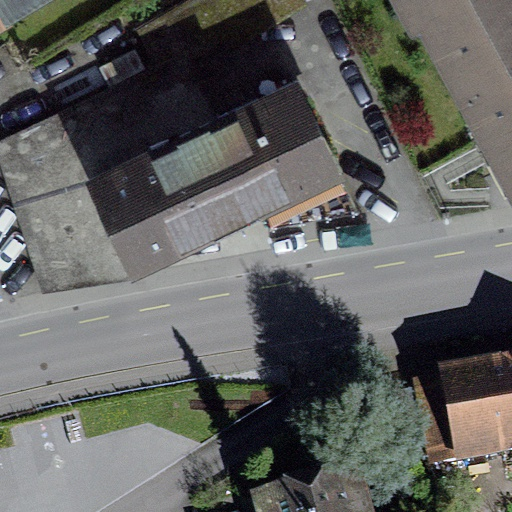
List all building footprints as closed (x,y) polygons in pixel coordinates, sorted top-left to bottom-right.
[(0,0),(0,20),(37,0),(0,0)] [(511,207),(511,0),(401,0),(507,209),(511,207)] [(309,213),(259,67),(17,149),(67,295),(309,213)] [(511,455),(511,379),(409,394),(420,469),(511,455)] [(349,511),(343,489),(274,506),(275,511),(349,511)]
